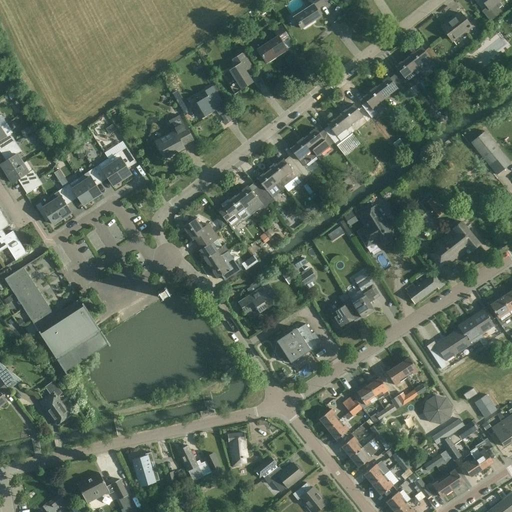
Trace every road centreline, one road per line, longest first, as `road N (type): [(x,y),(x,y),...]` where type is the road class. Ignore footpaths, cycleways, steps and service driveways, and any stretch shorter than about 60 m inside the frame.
road 1 (residential): [(167,256),(157,227),(168,209),(437,0)]
road 2 (unclassified): [(0,472),(280,404)]
road 3 (unclassified): [(280,404),(511,255)]
road 4 (residential): [(280,404),(199,279),(167,256)]
road 5 (residential): [(167,256),(154,264),(114,202),(61,236)]
road 6 (unknown): [(243,346),(306,310),(346,363)]
road 7 (residential): [(367,511),(280,404)]
